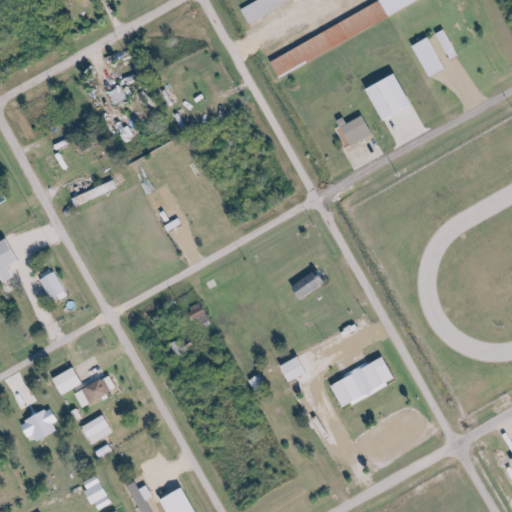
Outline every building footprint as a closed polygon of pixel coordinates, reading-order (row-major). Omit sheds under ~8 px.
[(261,0),(245,8),(253,24),(301,0),(261,0)] [(425,0),(385,0),(394,16),(425,0)] [(275,61),(283,77),(393,18),(385,2),(275,61)] [(463,56),(449,30),(440,34),(454,60),(463,56)] [(451,69),(433,37),(418,47),(435,78),(451,69)] [(420,106),(402,74),(374,90),(392,122),(420,106)] [(117,105),(130,98),(123,86),(111,93),(117,105)] [(349,118),(343,120),(355,146),(378,136),(368,116),(352,124),(349,118)] [(0,207),(10,203),(0,178),(0,207)] [(77,199),(81,207),(122,189),(118,181),(77,199)] [(14,265),(23,262),(14,239),(0,244),(0,265),(7,282),(19,278),(14,265)] [(307,300),(332,283),(322,269),(297,286),(307,300)] [(45,279),(55,302),(71,295),(61,272),(45,279)] [(191,308),(196,320),(210,314),(205,302),(191,308)] [(175,344),(180,356),(187,353),(181,341),(175,344)] [(294,381),(313,372),(306,356),(287,365),(294,381)] [(337,386),(348,407),(401,381),(388,356),(347,376),(349,379),(337,386)] [(66,394),(87,385),(80,368),(58,378),(66,394)] [(254,379),(258,392),(269,388),(265,376),(254,379)] [(84,406),(121,392),(116,377),(79,390),(84,406)] [(60,431),(56,424),(62,420),(54,407),(27,424),(39,444),(60,431)] [(78,422),(85,419),(80,409),(74,412),(78,422)] [(118,433),(109,415),(86,426),(95,444),(118,433)] [(88,481),(99,510),(114,505),(104,475),(88,481)] [(157,511),(151,501),(158,497),(151,486),(144,490),(139,481),(130,487),(146,511),(157,511)] [(167,498),(172,511),(201,511),(192,488),(167,498)]
